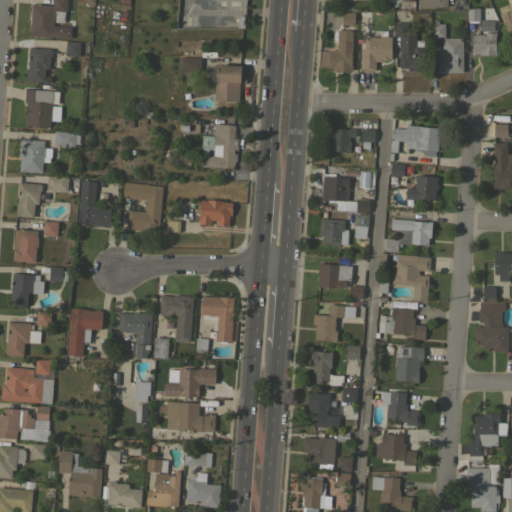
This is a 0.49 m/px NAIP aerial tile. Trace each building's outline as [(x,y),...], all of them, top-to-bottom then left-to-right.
[(29,35),(31,3),(52,5),(52,0),(66,0),(66,11),(64,11),(63,22),(53,21),(52,25),(70,26),(70,38),(52,37),(29,35)] [(444,7),(444,0),(414,0),(415,8),(444,7)] [(466,7),(479,7),(479,20),(466,20),(466,7)] [(511,7),(511,38),(505,24),(504,24),(500,13),(511,7)] [(354,12),(354,24),(341,24),(341,12),(354,12)] [(196,14),(185,14),(185,26),(196,26),(196,14)] [(494,20),(493,31),(479,30),(479,19),(494,20)] [(399,36),(395,36),(394,22),(407,22),(407,31),(415,31),(415,40),(424,40),(424,70),(407,70),(407,67),(399,68),(399,36)] [(431,23),(444,23),(444,38),(462,37),(462,72),(437,72),(436,50),(442,50),(442,37),(431,37),(431,23)] [(336,50),(336,29),(352,29),(352,51),(351,51),(351,65),(352,65),(352,71),(332,71),(332,68),(328,68),(328,67),(320,67),(320,50),(328,51),(328,49),(336,50)] [(361,48),(364,48),(364,36),(378,36),(378,30),(387,30),(387,36),(391,36),(391,58),(389,58),(387,60),(382,60),(382,61),(375,61),(375,70),(361,70),(361,48)] [(485,34),(485,32),(496,32),(496,36),(495,36),(495,50),(496,50),(496,55),(479,54),(479,53),(471,52),(472,34),(485,34)] [(66,41),(79,42),(78,56),(64,55),(66,41)] [(27,68),(28,68),(29,47),(51,49),(51,50),(51,55),(50,55),(49,68),(44,68),(43,82),(26,80),(27,80),(26,79),(27,68)] [(200,57),(200,71),(180,71),(180,57),(200,57)] [(214,100),(214,80),(210,80),(210,79),(207,79),(207,76),(210,76),(210,67),(216,67),(216,64),(240,65),(240,68),(242,69),(242,78),(240,78),(240,82),(239,82),(238,101),(214,100)] [(25,88),(58,91),(57,103),(51,103),(50,127),(25,125),(26,101),(24,101),(25,88)] [(506,123),(506,136),(493,136),(493,123),(506,123)] [(234,124),(233,138),(237,138),(237,148),(233,148),(232,167),(201,166),(201,155),(212,155),(213,148),(201,148),(201,135),(204,136),(204,135),(207,134),(213,134),(214,124),(234,124)] [(396,151),(388,151),(390,139),(392,139),(393,127),(405,128),(405,125),(439,128),(437,151),(418,149),(418,150),(416,149),(416,151),(414,151),(414,149),(414,148),(408,148),(408,146),(405,145),(405,141),(397,140),(396,151)] [(348,129),(348,128),(355,128),(355,136),(349,136),(348,141),(350,142),(349,152),(327,150),(328,134),(330,134),(331,127),(348,129)] [(374,129),(373,141),(360,140),(361,128),(374,129)] [(74,132),(73,146),(53,145),(54,130),(74,132)] [(21,138),(44,140),(43,147),(51,148),(50,157),(49,157),(49,162),(42,161),(41,172),(18,170),(21,138)] [(492,159),(489,159),(489,153),(493,153),(493,142),(506,142),(506,144),(511,144),(511,152),(506,152),(506,153),(511,153),(511,189),(492,189),(492,159)] [(177,153),(189,153),(189,165),(184,164),(184,168),(182,168),(182,165),(179,165),(179,163),(177,163),(177,153)] [(403,163),(402,176),(389,175),(390,162),(403,163)] [(348,175),(335,174),(336,167),(348,168),(348,175)] [(359,170),(371,171),(370,188),(361,188),(361,187),(358,186),(359,170)] [(322,185),(323,185),(324,176),(327,176),(327,173),(335,174),(334,177),(336,177),(336,175),(338,176),(338,177),(341,177),(341,176),(343,176),(343,177),(348,177),(348,181),(349,181),(349,183),(347,183),(347,186),(348,186),(347,200),(350,201),(350,199),(356,200),(356,198),(369,199),(368,212),(355,211),(355,210),(336,208),(335,210),(322,209),(323,205),(327,206),(327,204),(334,204),(335,202),(327,202),(327,201),(323,200),(323,199),(322,199),(322,196),(321,196),(322,185)] [(68,176),(67,190),(46,189),(47,175),(68,176)] [(416,175),(437,176),(436,189),(435,189),(434,199),(416,198),(405,197),(406,187),(415,187),(416,175)] [(93,206),(110,208),(108,227),(87,225),(86,226),(82,226),(81,224),(77,224),(78,206),(80,180),(95,181),(93,206)] [(40,184),(41,184),(41,191),(39,191),(38,203),(34,203),(33,217),(15,215),(16,203),(17,203),(18,182),(40,184)] [(148,184),(162,185),(158,231),(155,231),(155,232),(138,230),(139,229),(125,228),(127,210),(145,211),(146,199),(122,197),(123,182),(148,184)] [(206,200),(206,199),(222,200),(222,201),(232,202),(231,215),(228,215),(227,226),(216,225),(217,220),(210,220),(210,224),(198,224),(199,219),(198,219),(199,200),(206,200)] [(368,214),(367,227),(353,226),(354,213),(368,214)] [(320,218),(344,220),(343,229),(348,229),(347,244),(340,244),(340,245),(321,243),(321,240),(319,240),(319,235),(320,218)] [(413,220),(426,221),(432,221),(430,237),(428,237),(427,245),(410,243),(410,244),(401,243),(401,246),(397,246),(397,251),(384,250),(384,238),(398,239),(399,230),(390,229),(391,218),(413,220)] [(57,221),(56,235),(42,234),(43,220),(57,221)] [(179,220),(179,232),(167,231),(167,220),(179,220)] [(36,246),(35,262),(12,260),(14,228),(37,230),(36,237),(37,237),(36,246)] [(366,229),(365,240),(353,239),(354,228),(366,229)] [(506,252),(511,252),(511,275),(508,275),(508,280),(498,280),(498,273),(493,273),(493,266),(492,266),(492,264),(493,264),(493,252),(506,252)] [(416,255),(416,256),(430,257),(429,271),(418,270),(418,272),(419,272),(419,274),(428,275),(426,301),(411,300),(412,285),(391,284),(392,272),(395,273),(396,254),(416,255)] [(318,273),(317,273),(318,263),(351,265),(350,280),(345,279),(345,287),(340,287),(317,286),(318,273)] [(62,267),(62,270),(67,270),(67,280),(61,280),(61,281),(48,280),(49,266),(62,267)] [(9,293),(10,293),(12,273),(34,274),(34,276),(37,276),(37,279),(43,280),(43,281),(45,281),(45,285),(43,285),(42,293),(27,292),(26,306),(9,305),(9,293)] [(376,293),(377,282),(387,282),(386,293),(376,293)] [(362,286),(361,298),(348,297),(349,285),(362,286)] [(494,286),(494,298),(481,298),(481,286),(494,286)] [(176,315),(158,313),(160,295),(173,296),(173,295),(192,296),(189,342),(174,341),(176,315)] [(217,297),(217,296),(233,297),(230,342),(226,341),(226,343),(218,343),(218,341),(214,341),(216,315),(199,314),(201,296),(217,297)] [(504,301),(504,310),(501,310),(500,322),(503,327),(507,327),(507,351),(492,351),(492,347),(482,347),(482,344),(473,344),(473,327),(482,327),(482,322),(478,322),(478,308),(478,301),(504,301)] [(327,315),(328,304),(355,306),(354,317),(342,316),(342,317),(335,316),(334,330),(336,330),(335,342),(330,341),(330,340),(314,339),(315,323),(312,323),(312,314),(327,315)] [(378,315),(390,315),(391,307),(394,307),(394,308),(412,309),(412,317),(414,318),(414,324),(425,325),(424,339),(412,338),(412,334),(408,334),(377,332),(378,315)] [(100,329),(83,328),(81,356),(72,355),(71,356),(68,356),(68,355),(66,355),(69,308),(86,309),(86,310),(95,310),(95,309),(100,309),(100,310),(101,310),(100,329)] [(36,311),(50,312),(49,325),(35,324),(36,311)] [(119,312),(132,313),(132,312),(151,313),(149,344),(150,344),(149,349),(148,349),(147,358),(134,357),(135,343),(134,343),(135,332),(118,331),(119,312)] [(8,321),(29,322),(29,323),(30,324),(32,324),(32,328),(30,328),(30,330),(40,330),(39,343),(28,342),(28,343),(23,342),(22,356),(5,355),(5,342),(6,342),(8,321)] [(153,336),(168,338),(166,358),(151,357),(153,336)] [(195,337),(207,338),(206,352),(194,351),(195,337)] [(359,346),(358,359),(356,358),(356,361),(352,361),(352,358),(344,358),(345,345),(359,346)] [(396,346),(409,347),(410,346),(423,347),(422,360),(419,360),(417,382),(411,382),(411,381),(394,380),(394,375),(394,367),(395,367),(396,357),(396,346)] [(315,350),(315,351),(327,352),(328,351),(331,351),(330,366),(331,366),(331,368),(328,368),(328,373),(330,374),(331,375),(342,375),(342,385),(327,384),(327,380),(321,380),(321,383),(315,383),(315,380),(312,379),(312,369),(311,369),(311,365),(309,365),(310,350),(315,350)] [(6,366),(27,368),(27,369),(33,369),(32,373),(34,373),(35,359),(49,360),(47,378),(52,379),(50,403),(0,400),(1,383),(4,384),(6,366)] [(178,382),(167,382),(168,369),(178,369),(178,368),(196,369),(196,368),(215,368),(214,384),(199,383),(198,396),(162,395),(163,382),(178,383),(178,382)] [(146,401),(133,401),(134,381),(149,381),(149,395),(146,395),(146,401)] [(356,388),(355,401),(340,400),(341,399),(339,399),(339,397),(338,397),(339,390),(341,390),(341,387),(356,388)] [(389,392),(389,391),(405,392),(404,404),(406,404),(406,410),(416,411),(416,413),(418,413),(417,425),(405,424),(405,421),(385,419),(386,405),(388,405),(388,404),(382,404),(377,400),(378,393),(383,391),(389,392)] [(307,392),(329,393),(327,415),(339,416),(338,428),(320,426),(321,424),(306,422),(308,404),(306,404),(307,392)] [(166,401),(198,402),(198,415),(214,415),(213,431),(201,431),(201,433),(195,433),(195,430),(192,430),(192,433),(187,433),(187,429),(165,429),(166,401)] [(48,406),(47,420),(35,419),(36,405),(48,406)] [(0,414),(2,414),(2,408),(26,409),(26,412),(30,417),(33,417),(32,428),(20,427),(20,431),(16,430),(16,439),(0,437),(0,414)] [(472,415),(483,415),(483,411),(499,411),(499,422),(506,422),(505,435),(496,434),(496,445),(490,445),(490,446),(482,446),(482,455),(481,455),(481,461),(468,460),(469,455),(467,455),(468,440),(472,441),(472,415)] [(303,437),(318,438),(318,436),(333,437),(334,431),(348,431),(348,441),(334,441),(332,464),(331,464),(331,469),(318,468),(318,463),(305,462),(305,451),(302,451),(303,437)] [(375,443),(381,443),(381,433),(387,433),(387,434),(402,435),(402,443),(404,443),(404,450),(415,451),(414,465),(402,464),(402,460),(382,459),(382,458),(374,457),(375,443)] [(44,444),(43,458),(29,457),(30,442),(44,444)] [(0,444),(16,446),(16,447),(22,448),(24,451),(23,460),(20,463),(15,462),(15,469),(11,469),(11,477),(0,476),(0,444)] [(118,450),(117,464),(103,463),(105,449),(118,450)] [(76,465),(90,466),(90,467),(101,468),(98,496),(85,495),(85,496),(67,495),(68,488),(66,487),(66,484),(68,484),(69,473),(57,471),(59,450),(71,451),(71,452),(76,452),(77,454),(76,465)] [(205,452),(204,466),(182,464),(183,450),(205,452)] [(351,457),(350,470),(335,469),(336,456),(351,457)] [(146,458),(167,459),(166,472),(145,470),(146,458)] [(487,467),(487,463),(498,464),(498,483),(488,483),(488,485),(495,486),(495,494),(498,494),(498,502),(495,502),(495,511),(480,511),(480,507),(469,507),(470,494),(466,494),(467,481),(465,481),(465,467),(487,467)] [(177,506),(173,506),(173,507),(169,507),(169,505),(161,505),(161,506),(145,505),(146,490),(152,490),(152,488),(154,488),(155,472),(169,473),(169,474),(173,474),(173,471),(179,471),(177,506)] [(219,484),(217,507),(201,505),(202,502),(184,501),(186,479),(187,479),(187,478),(194,479),(195,471),(206,472),(205,481),(206,481),(206,483),(219,484)] [(349,473),(348,486),(334,485),(335,472),(349,473)] [(371,475),(383,476),(399,477),(398,489),(399,489),(399,495),(412,496),(411,510),(398,509),(399,507),(394,506),(394,505),(378,504),(379,490),(382,490),(382,489),(370,489),(371,475)] [(302,496),(301,496),(301,489),(299,489),(299,485),(298,485),(298,482),(300,482),(300,477),(305,477),(305,478),(318,478),(321,478),(320,495),(324,495),(323,507),(310,507),(310,509),(306,509),(306,507),(302,506),(302,496)] [(108,482),(109,482),(109,481),(115,481),(115,483),(128,483),(127,488),(141,489),(140,505),(139,505),(139,506),(127,506),(127,505),(106,503),(108,482)] [(0,511),(0,486),(32,489),(30,511),(16,511),(16,508),(11,508),(11,511),(0,511)]
